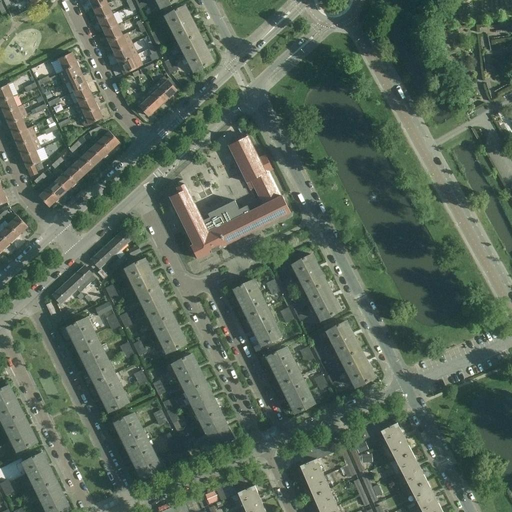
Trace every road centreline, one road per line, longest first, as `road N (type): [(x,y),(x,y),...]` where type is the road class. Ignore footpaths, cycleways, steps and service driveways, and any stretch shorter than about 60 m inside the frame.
road 1 (residential): [(511,311),(348,16)]
road 2 (tertiary): [(252,89),(406,386)]
road 3 (residential): [(134,502),(28,296)]
road 4 (residential): [(287,438),(212,282),(185,294)]
road 5 (residential): [(83,511),(0,335)]
road 6 (residential): [(262,449),(185,294)]
road 7 (residential): [(68,0),(122,113),(150,142)]
road 8 (tertiary): [(140,193),(252,89)]
road 9 (tertiary): [(406,386),(469,511)]
road 10 (residential): [(134,502),(262,449)]
road 11 (residential): [(287,438),(406,386)]
road 12 (tertiary): [(150,142),(54,228)]
